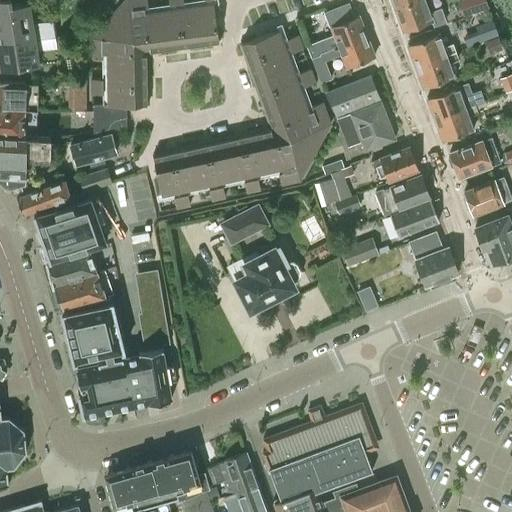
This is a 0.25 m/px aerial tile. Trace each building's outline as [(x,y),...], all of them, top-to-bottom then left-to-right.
[(0,0),(0,46),(15,45),(13,31),(9,3),(8,0),(0,0)] [(28,0),(9,3),(13,31),(52,26),(50,17),(31,20),(28,0)] [(106,102),(106,104),(124,104),(146,104),(146,53),(218,44),(212,0),(203,0),(204,3),(183,6),(182,0),(167,0),(168,7),(147,10),(145,0),(122,0),(89,39),(89,57),(106,56),(106,78),(90,78),(90,92),(106,91),(106,102)] [(429,12),(424,0),(413,0),(393,8),(401,31),(431,21),(433,26),(444,21),(440,8),(429,12)] [(486,0),(465,0),(470,14),(489,7),(486,0)] [(311,57),(366,36),(358,16),(353,19),(347,5),(325,14),(334,37),(307,47),(311,57)] [(491,20),(476,25),(481,39),(482,39),(482,40),(497,34),(491,20)] [(13,31),(18,66),(36,63),(34,50),(55,46),(52,26),(13,31)] [(277,31),(239,43),(239,44),(268,129),(151,155),(160,195),(170,193),(175,207),(189,204),(186,189),(206,185),(211,199),(225,197),(221,181),(241,176),(247,191),(260,189),(256,173),(276,169),(279,184),(298,180),(329,125),(321,103),(306,109),(299,89),(314,83),(309,69),(294,76),(285,53),(301,49),(296,36),(281,42),(277,31)] [(406,45),(414,66),(456,51),(452,42),(443,46),(438,34),(406,45)] [(374,57),(366,36),(311,57),(320,82),(331,78),(324,61),(341,54),(346,68),(374,57)] [(484,42),(489,54),(503,48),(498,36),(484,42)] [(0,46),(0,68),(18,66),(15,45),(0,46)] [(459,59),(456,51),(414,66),(421,87),(453,76),(448,62),(459,59)] [(511,73),(499,78),(505,92),(508,91),(511,88),(511,73)] [(336,114),(379,97),(370,76),(327,93),(336,114)] [(0,107),(23,108),(24,81),(0,81),(0,107)] [(86,82),(68,82),(68,109),(86,109),(86,82)] [(458,87),(425,98),(433,119),(476,104),(484,101),(480,89),(471,92),(467,82),(457,85),(458,87)] [(363,151),(394,139),(379,101),(350,112),(351,114),(338,119),(348,146),(359,141),(363,151)] [(125,129),(124,104),(106,104),(106,102),(91,102),(91,136),(68,142),(74,164),(115,153),(109,133),(125,129)] [(433,119),(441,141),(472,130),(468,116),(479,112),(476,104),(433,119)] [(0,136),(23,136),(23,108),(0,107),(0,136)] [(25,136),(23,136),(0,136),(0,182),(7,190),(24,182),(25,159),(47,159),(49,138),(25,137),(25,136)] [(459,178),(500,163),(492,141),(482,145),(480,141),(449,152),(450,155),(448,160),(451,166),(455,168),(459,178)] [(386,181),(417,169),(408,146),(378,157),(386,181)] [(329,163),(322,166),(325,173),(332,171),(329,163)] [(351,165),(340,168),(344,176),(354,173),(351,165)] [(104,167),(76,177),(81,191),(109,181),(104,167)] [(389,186),(375,192),(384,213),(398,208),(428,197),(419,174),(389,186)] [(502,176),(494,180),(463,191),(465,195),(463,198),(466,205),(470,207),(473,216),(503,205),(501,202),(511,199),(502,176)] [(21,214),(69,197),(63,180),(15,197),(21,214)] [(361,206),(356,193),(335,201),(340,214),(361,206)] [(90,196),(34,215),(50,260),(88,248),(106,242),(90,196)] [(398,236),(438,221),(430,200),(390,215),(398,236)] [(270,223),(258,201),(219,222),(231,244),(270,223)] [(493,264),(511,256),(511,229),(507,216),(474,228),(479,241),(484,240),(488,251),(484,252),(488,262),(492,261),(493,264)] [(422,237),(409,242),(426,285),(430,283),(432,288),(456,278),(454,274),(457,273),(447,246),(442,248),(436,231),(422,237)] [(362,240),(341,248),(347,265),(368,257),(362,240)] [(256,252),(239,260),(229,264),(236,280),(249,307),(293,286),(291,281),(298,277),(299,271),(295,262),(290,261),(286,263),(278,246),(258,256),(256,252)] [(53,285),(95,270),(88,248),(50,260),(44,262),(51,285),(53,285)] [(104,295),(95,270),(53,285),(61,309),(104,295)] [(375,299),(362,304),(365,311),(378,305),(375,299)] [(112,300),(62,313),(73,362),(124,349),(112,300)] [(141,311),(138,312),(139,323),(165,319),(164,307),(141,311)] [(165,319),(139,323),(141,335),(167,331),(165,319)] [(167,331),(141,335),(143,347),(169,343),(167,331)] [(138,351),(75,366),(81,390),(78,391),(83,416),(102,411),(105,413),(113,411),(116,408),(133,404),(171,398),(168,379),(175,378),(173,364),(165,365),(162,347),(138,351)] [(0,483),(7,483),(7,485),(9,484),(9,483),(11,483),(10,479),(9,480),(7,466),(12,466),(13,468),(16,466),(15,464),(24,451),(25,452),(27,449),(25,448),(23,430),(25,429),(23,426),(22,427),(10,418),(11,417),(8,415),(7,416),(3,417),(2,404),(4,403),(3,399),(1,399),(1,398),(0,398),(0,483)] [(372,470),(358,431),(370,426),(361,402),(324,416),(320,405),(308,409),(312,420),(263,438),(267,449),(262,451),(279,497),(273,499),(277,511),(325,511),(317,491),(372,470)] [(119,511),(124,511),(209,487),(205,473),(199,475),(192,452),(105,478),(113,504),(119,511)] [(229,494),(258,484),(246,452),(224,459),(225,460),(217,463),(229,494)] [(381,511),(406,503),(397,480),(390,477),(341,495),(341,496),(325,502),(329,511),(381,511)] [(268,511),(258,484),(229,494),(234,510),(235,511),(268,511)] [(216,485),(206,489),(211,501),(220,497),(216,485)] [(182,511),(212,511),(206,494),(179,503),(182,511)] [(0,511),(43,511),(40,499),(0,509),(0,511)] [(131,511),(169,511),(166,502),(140,510),(131,511)] [(409,511),(406,503),(381,511),(409,511)]
